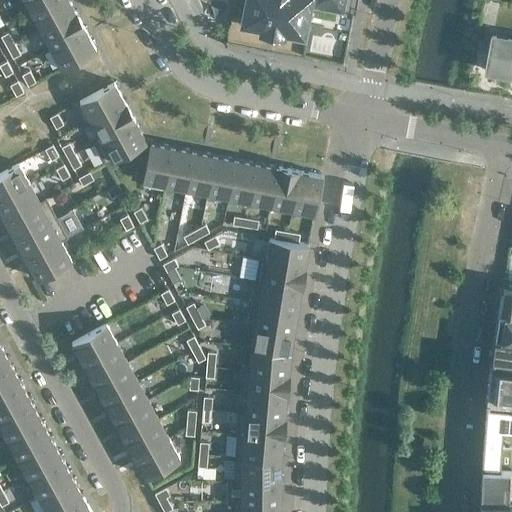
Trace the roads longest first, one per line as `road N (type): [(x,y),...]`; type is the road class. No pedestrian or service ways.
road 1 (residential): [(314,511),(327,331),(363,118)]
road 2 (residential): [(499,144),(458,371),(450,511)]
road 3 (unclassified): [(363,118),(194,81),(175,63),(141,0)]
road 4 (residential): [(120,511),(122,500),(0,278)]
road 5 (unclassified): [(499,144),(363,118)]
road 6 (residential): [(363,118),(387,0)]
